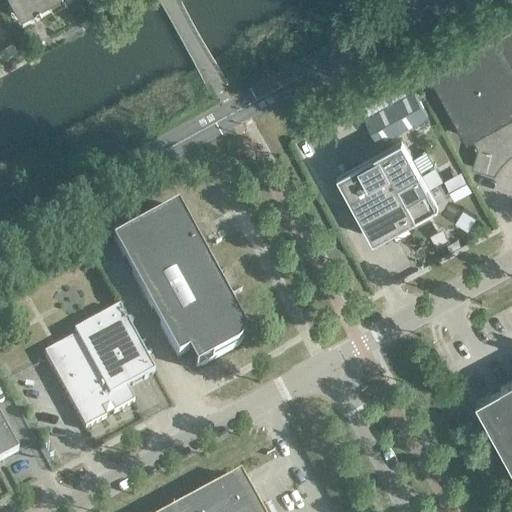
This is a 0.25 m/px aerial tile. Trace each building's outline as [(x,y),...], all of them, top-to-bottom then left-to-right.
[(10,0),(19,17),(35,8),(36,10),(40,8),(39,6),(47,1),(52,9),(64,2),(65,3),(66,2),(64,0),(10,0)] [(84,22),(79,25),(83,32),(88,30),(84,22)] [(511,23),(499,31),(429,69),(467,139),(471,136),(478,148),(472,168),(494,174),(494,175),(496,171),(499,168),(501,164),(504,161),(508,158),(511,155),(511,154),(511,23)] [(10,44),(0,49),(0,51),(3,57),(14,51),(10,44)] [(415,90),(365,118),(379,143),(429,116),(415,90)] [(402,139),(358,163),(338,173),(351,196),(352,195),(376,239),(399,226),(398,226),(437,205),(435,201),(436,201),(402,139)] [(242,325),(177,207),(112,242),(177,361),(188,355),(196,369),(235,348),(238,346),(240,344),(241,342),(242,340),(243,339),(243,337),(243,336),(244,334),(244,332),(244,330),(243,328),(242,326),(242,325)] [(241,291),(229,269),(217,276),(229,298),(241,291)] [(126,389),(155,374),(119,309),(73,334),(75,338),(44,355),(85,430),(134,403),(126,389)] [(511,379),(501,386),(477,400),(511,464),(511,379)] [(0,465),(17,456),(16,452),(17,452),(17,451),(17,450),(18,449),(17,448),(17,447),(11,435),(10,434),(9,433),(8,433),(7,433),(5,434),(0,423),(0,465)] [(257,511),(239,478),(176,511),(257,511)]
